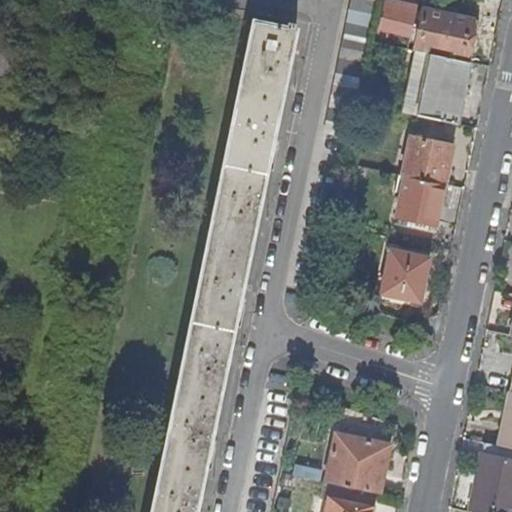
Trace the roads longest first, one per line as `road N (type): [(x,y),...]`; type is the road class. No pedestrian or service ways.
road 1 (residential): [(333,0),(267,333)]
road 2 (residential): [(511,83),(446,388)]
road 3 (residential): [(446,388),(267,333)]
road 4 (residential): [(267,333),(229,511)]
road 5 (residential): [(446,388),(419,511)]
